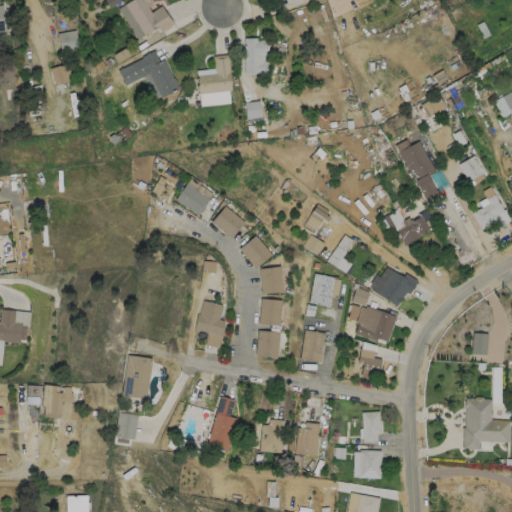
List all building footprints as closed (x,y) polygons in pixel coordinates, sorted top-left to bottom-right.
[(146,8),(150,13),(153,11),(153,10),(159,6),(166,16),(166,15),(172,24),(160,32),(156,26),(142,36),(122,5),(129,0),(147,0),(149,2),(149,3),(150,5),(146,8)] [(78,48),(59,51),(56,33),(74,30),(78,48)] [(256,38),(256,40),(264,40),(265,54),(262,54),(263,61),(265,61),(265,72),(243,73),(243,72),(242,38),(256,38)] [(153,50),(158,61),(162,59),(169,73),(172,78),(173,78),(176,83),(175,84),(177,88),(160,97),(148,73),(147,73),(146,73),(124,85),(118,74),(116,70),(141,58),(140,57),(153,50)] [(230,90),(197,94),(195,75),(213,73),(213,72),(211,56),(226,54),(228,72),(230,90)] [(64,64),(49,68),(54,85),(69,81),(64,64)] [(492,100),(501,117),(511,110),(511,90),(492,100)] [(426,117),(445,108),(438,95),(420,104),(426,117)] [(244,119),(260,117),(258,101),(242,102),(244,119)] [(434,170),(413,181),(393,144),(405,138),(409,144),(417,139),(434,170)] [(482,172),(467,180),(457,163),(472,155),(482,172)] [(207,197),(196,214),(173,198),(184,182),(207,197)] [(497,218),(480,228),(470,212),(487,202),(485,198),(493,193),(503,210),(495,214),(497,218)] [(328,217),(325,221),(321,218),(314,230),(303,223),(315,203),(326,210),(324,215),(328,217)] [(242,221),(228,237),(209,220),(222,204),(242,221)] [(396,207),(403,219),(407,216),(410,220),(420,214),(428,227),(418,232),(420,235),(404,244),(393,225),(384,230),(378,218),(394,208),(396,207)] [(269,253),(253,267),(237,247),(253,234),(269,253)] [(316,254),(323,242),(309,234),(302,246),(316,254)] [(352,240),(343,234),(326,260),(344,273),(350,264),(340,257),(352,240)] [(281,290),(260,293),(257,267),(278,265),(281,290)] [(395,267),(416,280),(408,293),(404,291),(396,305),(367,287),(375,273),(378,275),(385,265),(393,270),(395,267)] [(333,277),(328,306),(308,302),(313,272),(333,277)] [(364,305),(368,292),(355,287),(350,301),(364,305)] [(279,299),(277,324),(256,322),(259,297),(279,299)] [(221,304),(217,318),(223,320),(221,335),(193,328),(196,312),(198,313),(202,299),(221,304)] [(395,315),(386,341),(376,337),(375,341),(367,338),(367,337),(353,333),(357,322),(354,321),(359,305),(364,307),(365,305),(395,315)] [(0,308),(29,311),(28,325),(26,325),(25,338),(19,337),(18,341),(2,340),(0,364),(0,308)] [(277,331),(274,356),(253,354),(255,329),(277,331)] [(323,340),(323,344),(321,344),(319,361),(299,358),(303,329),(323,332),(322,340),(323,340)] [(486,354),(486,333),(471,332),(470,354),(486,354)] [(372,350),(371,356),(380,358),(377,379),(359,376),(361,362),(356,362),(359,347),(372,350)] [(150,357),(145,397),(120,394),(126,353),(150,357)] [(57,391),(60,391),(60,390),(71,391),(70,404),(61,403),(59,417),(41,415),(42,405),(39,405),(42,383),(58,385),(57,391)] [(234,417),(225,451),(205,445),(208,435),(207,434),(207,432),(208,433),(219,395),(232,398),(228,415),(234,417)] [(481,396),(483,398),(491,399),(490,409),(491,410),(491,415),(490,416),(490,419),(509,420),(508,441),(478,440),(478,449),(461,448),(462,427),(464,427),(464,407),(463,405),(463,401),(465,400),(465,397),(473,398),(475,396),(481,396)] [(375,433),(375,441),(361,441),(361,437),(360,437),(360,429),(359,411),(377,410),(378,432),(375,433)] [(137,415),(117,412),(113,436),(133,439),(137,415)] [(282,419),(279,451),(258,450),(260,423),(267,424),(268,418),(282,419)] [(317,422),(315,455),(293,453),(295,426),(303,427),(303,421),(317,422)] [(379,449),(378,477),(357,476),(358,448),(379,449)] [(378,497),(375,511),(350,511),(351,509),(355,510),(358,493),(378,497)] [(87,511),(65,511),(65,495),(87,494),(87,511)]
